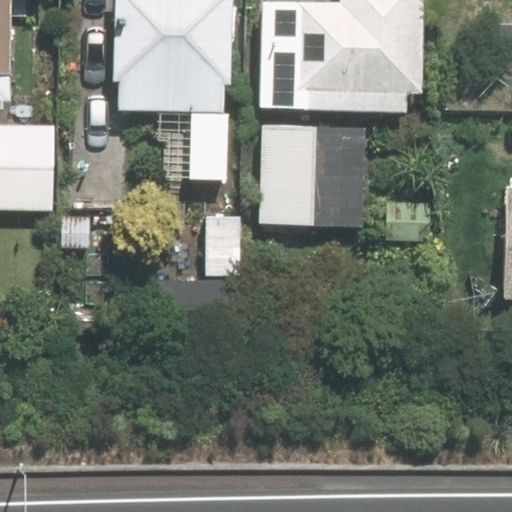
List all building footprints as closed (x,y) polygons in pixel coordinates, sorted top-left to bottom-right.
[(0,0),(0,50),(2,2),(37,3),(37,0),(0,0)] [(223,0),(100,0),(98,85),(109,85),(108,113),(220,117),(223,0)] [(328,0),(328,5),(251,3),(248,112),(403,116),(405,27),(392,27),(392,0),(328,0)] [(36,126),(0,123),(0,212),(31,214),(36,126)] [(359,129),(251,125),(248,228),(355,232),(359,129)] [(511,187),(497,187),(491,297),(511,298),(511,187)] [(427,202),(382,200),(380,240),(425,242),(427,202)] [(239,213),(199,212),(197,277),(236,279),(239,213)] [(152,286),(150,317),(167,318),(166,337),(229,341),(233,291),(152,286)]
